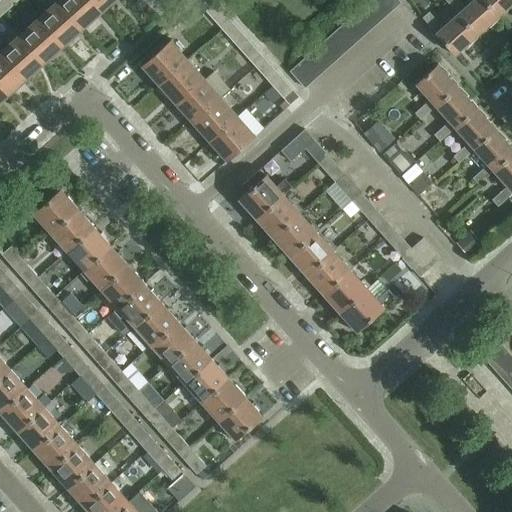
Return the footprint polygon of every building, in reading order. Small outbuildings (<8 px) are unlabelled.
[(12,0),(0,0),(0,10),(2,14),(15,3),(12,0)] [(56,0),(39,16),(64,45),(83,28),(58,0),(56,0)] [(58,0),(83,28),(102,11),(91,0),(58,0)] [(91,0),(102,11),(114,0),(91,0)] [(225,14),(213,0),(192,0),(177,14),(188,26),(205,11),(216,22),(225,14)] [(383,18),(392,10),(382,0),(369,0),(368,1),(383,18)] [(382,0),(392,10),(401,2),(398,0),(382,0)] [(484,0),(472,0),(464,8),(456,0),(445,0),(458,14),(458,13),(476,34),(498,15),(484,0)] [(511,0),(484,0),(498,15),(511,1),(511,0)] [(374,25),(383,18),(368,1),(359,9),(374,25)] [(366,33),(374,25),(359,9),(351,16),(366,33)] [(428,12),(422,18),(455,54),(476,34),(458,13),(458,14),(442,27),(428,12)] [(20,33),(45,61),(64,45),(39,16),(20,33)] [(357,41),(366,33),(351,16),(342,24),(357,41)] [(242,32),(231,20),(222,28),(233,41),(242,32)] [(342,24),(333,32),(348,49),(357,41),(342,24)] [(348,49),(333,32),(325,40),(340,56),(348,49)] [(1,50),(26,78),(45,61),(20,33),(1,50)] [(159,84),(187,59),(170,39),(141,65),(159,84)] [(259,51),(248,39),(239,47),(249,60),(259,51)] [(340,56),(325,40),(316,47),(331,64),(340,56)] [(322,72),(331,64),(316,47),(307,55),(322,72)] [(0,50),(0,86),(7,95),(26,78),(1,50),(0,50)] [(314,80),(322,72),(307,55),(299,63),(314,80)] [(266,78),(276,70),(265,58),(255,66),(266,78)] [(175,103),(204,78),(187,59),(159,84),(175,103)] [(290,71),(305,88),(314,80),(299,63),(290,71)] [(420,119),(436,105),(435,105),(456,86),(437,64),(416,83),(430,99),(415,112),(420,119)] [(299,96),(282,77),(272,85),(290,104),(299,96)] [(192,122),(221,97),(204,78),(175,103),(192,122)] [(435,105),(436,105),(449,120),(434,134),(440,141),(455,127),(455,126),(476,108),(456,86),(435,105)] [(209,141),(237,115),(221,97),(192,122),(209,141)] [(277,105),(282,111),(288,106),(283,101),(277,105)] [(475,148),(495,130),(476,108),(455,126),(455,127),(469,142),(453,156),(459,163),(475,149),(475,148)] [(237,115),(209,141),(226,160),(255,135),(237,115)] [(378,121),(362,134),(378,153),(394,140),(378,121)] [(290,161),(305,148),(318,162),(327,154),(305,129),(281,150),(290,161)] [(475,148),(475,149),(489,164),(473,178),(479,184),(494,170),(511,153),(511,148),(495,130),(475,148)] [(384,155),(400,174),(412,162),(396,144),(384,155)] [(511,193),(511,153),(494,170),(508,186),(492,200),(498,206),(511,193)] [(327,154),(318,162),(329,174),(338,166),(327,154)] [(416,164),(402,176),(418,195),(432,183),(416,164)] [(266,173),(237,199),(255,218),(283,193),(266,173)] [(346,193),(355,185),(344,173),(335,181),(346,193)] [(50,232),(78,207),(61,188),(32,213),(50,232)] [(372,204),(361,191),(351,200),(362,212),(372,204)] [(283,193),(255,218),(272,237),(300,212),(283,193)] [(78,207),(50,232),(67,251),(95,226),(78,207)] [(388,222),(377,210),(368,219),(379,231),(388,222)] [(288,256),(317,231),(300,212),(272,237),(288,256)] [(95,226),(67,251),(83,270),(112,245),(95,226)] [(405,241),(394,229),(385,237),(396,249),(405,241)] [(305,275),(334,249),(317,231),(288,256),(305,275)] [(423,237),(411,248),(401,256),(419,276),(440,257),(423,237)] [(112,245),(83,270),(100,289),(129,264),(112,245)] [(1,254),(12,266),(21,258),(10,246),(1,254)] [(322,294),(350,268),(334,249),(305,275),(322,294)] [(18,273),(29,285),(38,277),(27,264),(18,273)] [(129,264),(100,289),(117,308),(145,282),(129,264)] [(339,312),(367,287),(350,268),(322,294),(339,312)] [(16,285),(5,273),(0,276),(0,285),(7,293),(16,285)] [(145,282),(117,308),(134,327),(162,301),(145,282)] [(35,292),(46,304),(55,296),(44,283),(35,292)] [(379,300),(367,287),(339,312),(356,332),(395,297),(389,291),(379,300)] [(33,303),(21,291),(12,300),(23,312),(33,303)] [(387,306),(396,315),(406,304),(397,296),(387,306)] [(162,301),(134,327),(150,345),(179,320),(162,301)] [(51,310),(62,323),(72,314),(61,302),(51,310)] [(49,322),(38,310),(29,319),(40,331),(49,322)] [(179,320),(150,345),(167,364),(196,339),(179,320)] [(68,329),(79,341),(88,333),(77,321),(68,329)] [(66,341),(55,329),(46,337),(57,350),(66,341)] [(484,357),(500,342),(492,333),(475,348),(484,357)] [(196,339),(167,364),(184,383),(212,358),(196,339)] [(85,348),(96,360),(105,352),(94,340),(85,348)] [(500,342),(484,357),(491,366),(508,351),(500,342)] [(83,360),(72,348),(62,356),(73,368),(83,360)] [(511,355),(508,351),(491,366),(499,374),(511,362),(511,355)] [(0,378),(11,368),(0,355),(0,378)] [(201,402),(229,377),(212,358),(184,383),(201,402)] [(102,367),(112,379),(122,371),(111,359),(102,367)] [(511,362),(499,374),(507,383),(511,378),(511,362)] [(100,379),(89,367),(79,375),(77,373),(69,380),(80,392),(88,384),(90,387),(100,379)] [(0,411),(28,387),(11,368),(0,378),(0,411)] [(118,386),(129,398),(139,390),(128,377),(118,386)] [(229,377),(201,402),(217,421),(246,395),(229,377)] [(116,398),(105,385),(96,394),(107,406),(116,398)] [(0,412),(16,431),(45,406),(28,387),(0,411),(0,412)] [(246,395),(217,421),(235,440),(263,415),(246,395)] [(135,405),(146,417),(155,409),(144,396),(135,405)] [(133,416),(122,404),(113,413),(124,425),(133,416)] [(33,450),(62,425),(45,406),(16,431),(33,450)] [(152,423),(163,436),(172,427),(161,415),(152,423)] [(150,435),(139,423),(129,431),(141,444),(150,435)] [(50,469),(78,443),(62,425),(33,450),(50,469)] [(169,442),(179,455),(189,446),(178,434),(169,442)] [(166,454),(155,442),(146,450),(157,462),(166,454)] [(67,488),(95,462),(78,443),(50,469),(67,488)] [(196,473),(197,473),(206,465),(195,453),(185,461),(196,473)] [(183,473),(172,461),(163,469),(174,481),(183,473)] [(112,481),(95,462),(67,488),(83,506),(112,481)] [(157,480),(146,467),(125,485),(135,498),(157,480)] [(88,511),(114,511),(129,500),(112,481),(83,506),(88,511)] [(129,500),(114,511),(154,511),(155,511),(145,500),(136,508),(129,500)]
